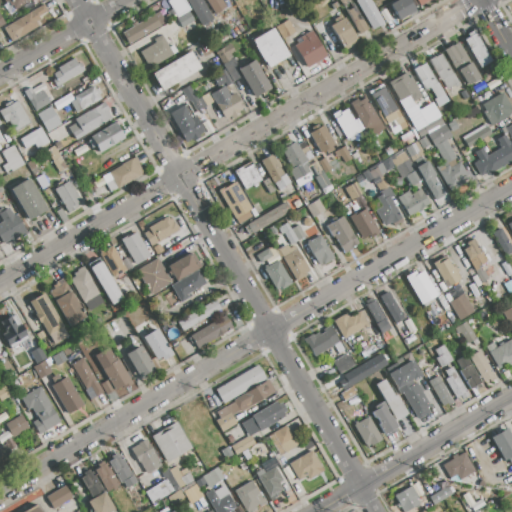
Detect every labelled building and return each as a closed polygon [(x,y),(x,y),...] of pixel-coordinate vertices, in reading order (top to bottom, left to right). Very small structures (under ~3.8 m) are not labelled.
[(30,0),(14,9),(12,5),(10,6),(8,2),(6,3),(4,0),(30,0)] [(185,0),(201,0),(213,19),(202,26),(185,0)] [(206,0),(220,0),(225,8),(215,14),(206,0)] [(338,0),(350,0),(367,29),(358,34),(338,0)] [(355,0),(371,0),(384,22),(372,29),(355,0)] [(390,4),(397,0),(408,0),(415,11),(399,20),(390,4)] [(2,28),(25,15),(24,13),(31,9),(33,11),(43,5),(47,12),(38,17),(40,19),(35,22),(38,27),(11,43),(2,28)] [(129,44),(124,35),(128,33),(126,30),(132,27),(130,25),(136,22),(137,24),(159,11),(165,21),(158,26),(159,26),(129,44)] [(177,18),(189,11),(195,21),(183,28),(177,18)] [(330,26),(343,19),(345,23),(346,22),(356,38),(354,39),(356,42),(343,49),(330,26)] [(276,27),(288,20),(295,31),(283,39),(276,27)] [(267,67),(251,40),(272,28),(288,55),(267,67)] [(210,33),(216,29),(222,39),(216,43),(210,33)] [(306,67),(294,46),(302,41),(300,38),(311,31),(326,56),(306,67)] [(463,40),(468,37),(467,34),(473,31),(491,61),(479,68),(463,40)] [(139,52),(154,43),(152,39),(161,34),(172,52),(148,67),(139,52)] [(442,50),(450,45),(451,46),(458,42),(479,77),(466,84),(458,71),(456,73),(442,50)] [(223,63),(216,51),(223,47),(230,59),(223,63)] [(151,74),(190,51),(200,68),(162,91),(151,74)] [(428,60),(434,56),(435,57),(441,53),(459,85),(454,88),(453,85),(446,89),(428,60)] [(56,68),(74,58),(77,64),(80,62),(84,70),(52,89),(49,83),(55,80),(52,74),(58,71),(56,68)] [(237,69),(253,60),(270,87),(254,97),(237,69)] [(412,70),(418,66),(419,67),(425,63),(447,101),(437,107),(432,100),(435,98),(429,88),(424,90),(412,70)] [(220,74),(226,71),(232,81),(226,85),(220,74)] [(388,83),(407,71),(421,97),(412,102),(408,96),(399,101),(388,83)] [(181,90),(190,85),(196,95),(190,99),(187,100),(181,90)] [(74,97),(93,86),(101,98),(75,113),(70,103),(74,101),(75,100),(74,97)] [(210,94),(223,86),(229,96),(234,93),(243,107),(237,111),(239,115),(231,120),(229,116),(224,119),(210,94)] [(23,92),(30,88),(36,98),(29,102),(23,92)] [(370,95),(383,88),(396,109),(383,117),(370,95)] [(481,104),(501,92),(511,110),(511,112),(490,126),(482,112),(484,110),(481,104)] [(203,107),(198,99),(208,93),(213,101),(203,107)] [(74,101),(70,103),(62,107),(58,100),(69,94),(74,101)] [(190,99),(196,95),(198,99),(203,107),(197,111),(190,99)] [(350,102),(357,98),(359,102),(366,98),(383,129),(380,130),(381,133),(377,135),(376,133),(370,136),(365,128),(364,128),(350,102)] [(0,114),(0,109),(17,100),(30,123),(15,132),(12,126),(11,127),(8,121),(5,123),(0,114)] [(74,119),(104,102),(108,109),(106,111),(110,118),(85,133),(86,134),(75,140),(67,127),(76,122),(74,119)] [(167,114),(182,105),(191,119),(195,116),(204,131),(198,134),(200,136),(192,141),(190,139),(185,142),(167,114)] [(37,114),(51,106),(61,124),(47,132),(37,114)] [(332,114),(338,111),(339,113),(346,109),(359,131),(353,135),(355,138),(347,142),(332,114)] [(420,138),(416,130),(422,127),(421,125),(438,115),(443,124),(420,138)] [(447,124),(452,121),(457,129),(451,132),(447,124)] [(90,137),(114,122),(118,128),(119,127),(122,132),(120,133),(123,138),(99,152),(95,145),(91,148),(87,141),(91,138),(90,137)] [(461,137),(485,123),(491,133),(467,147),(461,137)] [(309,133),(324,124),(335,145),(332,147),(334,150),(326,154),(324,151),(320,153),(309,133)] [(445,163),(434,145),(424,151),(417,140),(420,138),(443,124),(451,137),(445,140),(455,157),(445,163)] [(509,142),(511,140),(505,129),(507,128),(507,127),(511,124),(511,161),(482,179),(473,163),(479,160),(474,152),(481,148),(486,155),(501,146),(496,139),(504,134),(509,142)] [(19,139),(40,127),(49,142),(36,149),(33,143),(24,148),(19,139)] [(281,149),(295,142),(297,145),(304,141),(313,158),(308,161),(311,166),(313,171),(292,182),(287,171),(292,169),(281,149)] [(410,156),(405,148),(414,143),(419,151),(410,156)] [(387,156),(384,150),(393,144),(396,150),(387,156)] [(73,151),(84,145),(87,150),(76,156),(73,151)] [(13,146),(24,165),(12,172),(10,170),(5,173),(4,171),(1,166),(7,163),(1,153),(13,146)] [(44,152),(53,146),(66,169),(59,173),(49,155),(46,156),(44,152)] [(344,146),(351,160),(345,163),(340,155),(336,157),(334,152),(344,146)] [(414,171),(405,176),(401,179),(389,158),(401,150),(414,171)] [(259,161),(271,154),(275,160),(277,159),(281,167),(279,168),(283,174),(278,177),(279,180),(274,183),(273,183),(259,161)] [(92,183),(134,158),(143,174),(110,193),(105,184),(96,190),(92,183)] [(318,162),(324,158),(330,170),(324,173),(323,172),(318,162)] [(27,163),(32,161),(36,168),(31,170),(27,163)] [(233,171),(252,161),(262,179),(256,182),(258,185),(253,187),(252,185),(244,190),(233,171)] [(415,167),(426,161),(434,174),(431,176),(443,196),(435,200),(422,179),(416,169),(415,167)] [(313,171),(311,166),(318,162),(323,172),(316,176),(313,171)] [(381,176),(376,168),(375,166),(381,162),(387,173),(381,176)] [(435,167),(441,163),(443,167),(448,165),(449,167),(458,162),(467,178),(463,180),(464,183),(452,191),(450,188),(448,189),(435,167)] [(368,172),(376,168),(381,176),(373,181),(368,172)] [(422,179),(410,185),(405,176),(414,171),(416,169),(422,179)] [(35,178),(42,174),(49,186),(42,190),(35,178)] [(283,187),(279,180),(278,177),(283,174),(284,174),(289,183),(283,187)] [(262,182),(268,178),(275,190),(269,193),(262,182)] [(11,189),(29,179),(46,209),(28,219),(11,189)] [(274,183),(279,180),(283,187),(278,190),(274,183)] [(54,190),(69,181),(80,201),(76,203),(78,205),(76,206),(77,208),(67,213),(54,190)] [(218,190),(223,187),(224,188),(235,182),(251,208),(248,211),(251,216),(238,224),(218,190)] [(344,188),(355,182),(362,194),(350,200),(344,188)] [(388,187),(393,196),(390,198),(403,220),(394,225),(392,222),(384,227),(372,205),(379,201),(377,197),(381,194),(380,192),(388,187)] [(397,197),(409,190),(411,194),(420,188),(429,204),(408,217),(397,197)] [(306,206),(318,199),(325,211),(313,218),(306,206)] [(243,226),(285,202),(291,211),(249,235),(243,226)] [(0,238),(0,223),(3,222),(0,217),(0,212),(8,208),(13,216),(16,214),(27,234),(20,238),(19,236),(11,241),(10,239),(3,243),(0,238)] [(349,216),(353,214),(354,215),(365,208),(379,233),(370,238),(369,236),(363,240),(349,216)] [(56,212),(61,209),(67,219),(62,222),(56,212)] [(143,233),(149,230),(148,228),(167,217),(169,220),(173,218),(180,229),(150,246),(143,233)] [(325,227),(342,217),(358,243),(350,248),(351,250),(344,254),(333,236),(331,238),(325,227)] [(284,233),(298,224),(305,237),(291,245),(284,233)] [(268,228),(273,225),(277,232),(272,235),(268,228)] [(492,233),(500,228),(511,247),(511,252),(506,256),(492,233)] [(120,239),(126,236),(126,237),(137,231),(151,256),(135,265),(120,239)] [(306,244),(320,235),(334,259),(323,265),(321,263),(318,265),(306,244)] [(462,250),(467,247),(465,243),(473,239),(486,261),(473,268),(462,250)] [(275,251),(287,244),(289,248),(294,245),(310,273),(294,283),(275,251)] [(99,254),(112,246),(128,273),(120,278),(119,275),(114,278),(99,254)] [(259,263),(255,256),(268,248),(272,255),(259,263)] [(167,266),(191,252),(200,267),(175,281),(167,266)] [(136,271),(158,258),(172,283),(150,295),(136,271)] [(432,263),(438,260),(439,262),(447,258),(460,279),(446,287),(432,263)] [(263,270),(278,261),(291,284),(281,290),(280,288),(275,291),(263,270)] [(89,268),(100,262),(122,299),(111,305),(89,268)] [(95,292),(97,295),(83,303),(69,279),(75,276),(74,274),(77,271),(76,270),(84,266),(98,290),(95,292)] [(170,286),(198,270),(206,283),(190,293),(191,296),(180,302),(170,286)] [(428,300),(421,304),(405,276),(415,270),(417,274),(421,271),(435,295),(432,297),(433,299),(429,302),(428,300)] [(49,292),(54,289),(52,286),(56,284),(55,282),(62,278),(85,318),(69,327),(49,292)] [(393,289),(402,283),(414,304),(406,309),(393,289)] [(169,307),(178,303),(173,291),(163,296),(169,307)] [(379,297),(388,292),(402,315),(400,316),(406,325),(398,329),(379,297)] [(28,302),(44,293),(65,328),(64,329),(68,336),(53,345),(40,323),(39,324),(34,315),(35,314),(28,302)] [(448,302),(463,294),(474,312),(459,320),(448,302)] [(364,305),(366,304),(364,301),(371,297),(390,328),(381,333),(364,305)] [(177,322),(215,300),(221,309),(183,331),(177,322)] [(511,326),(503,312),(511,306),(511,330),(510,327),(511,326)] [(343,339),(333,321),(343,315),(343,316),(346,314),(349,318),(360,311),(370,327),(363,332),(361,329),(343,339)] [(27,339),(10,349),(0,332),(0,322),(1,322),(1,321),(10,316),(10,317),(14,315),(27,339)] [(190,335),(225,315),(231,324),(225,327),(227,331),(197,348),(190,335)] [(456,328),(465,322),(475,339),(466,345),(456,328)] [(314,356),(303,339),(311,334),(313,336),(318,333),(319,336),(324,333),(322,330),(329,326),(344,351),(338,354),(333,345),(314,356)] [(142,338),(159,328),(174,353),(162,360),(160,356),(155,359),(142,338)] [(484,347),(493,342),(496,347),(511,338),(511,339),(511,364),(508,367),(506,365),(498,370),(484,347)] [(95,357),(104,351),(101,346),(110,341),(134,382),(123,388),(121,386),(114,390),(95,357)] [(434,350),(443,345),(452,360),(449,362),(449,363),(441,367),(436,358),(438,356),(434,350)] [(125,354),(140,346),(153,369),(138,377),(125,354)] [(29,355),(40,349),(44,357),(34,363),(29,355)] [(82,358),(71,365),(67,359),(80,351),(83,357),(82,358)] [(469,357),(478,351),(495,379),(489,383),(487,379),(484,381),(469,357)] [(332,362),(347,353),(354,365),(339,374),(332,362)] [(459,371),(460,369),(455,361),(464,356),(480,382),(478,383),(481,387),(475,390),(473,386),(469,388),(459,371)] [(71,365),(82,358),(103,392),(96,397),(90,387),(85,389),(71,365)] [(414,380),(430,406),(426,408),(428,412),(417,418),(399,388),(397,390),(387,374),(412,359),(421,375),(414,380)] [(32,367),(44,360),(51,372),(39,379),(32,367)] [(214,389),(258,364),(266,379),(223,404),(214,389)] [(445,379),(448,377),(444,371),(451,367),(466,393),(456,399),(445,379)] [(428,382),(438,376),(452,400),(443,406),(428,382)] [(51,386),(66,377),(82,405),(68,414),(51,386)] [(375,385),(385,379),(395,395),(397,394),(408,413),(396,420),(375,385)] [(233,400),(268,380),(275,392),(240,412),(233,400)] [(100,384),(107,381),(112,390),(106,394),(100,384)] [(0,400),(9,395),(4,386),(0,387),(0,400)] [(339,394),(353,386),(357,394),(349,399),(343,402),(339,394)] [(39,387),(60,422),(38,434),(31,422),(37,419),(30,408),(27,410),(20,398),(39,387)] [(250,416),(276,401),(278,404),(282,402),(287,411),(283,413),(284,416),(250,436),(250,435),(248,436),(240,424),(251,417),(250,416)] [(371,413),(377,409),(375,406),(382,402),(387,410),(385,411),(389,417),(391,415),(398,427),(395,428),(396,430),(389,434),(388,432),(383,435),(377,424),(378,423),(375,418),(374,419),(371,413)] [(215,421),(230,412),(236,424),(221,432),(215,421)] [(12,438),(4,424),(21,415),(29,428),(12,438)] [(352,426),(369,416),(383,438),(366,448),(352,426)] [(151,436),(176,422),(191,448),(166,463),(151,436)] [(271,434),(285,425),(293,438),(295,437),(299,444),(283,453),(271,434)] [(489,438),(506,428),(511,437),(511,462),(509,464),(506,459),(503,461),(489,438)] [(230,447),(248,436),(250,435),(250,436),(254,443),(234,455),(230,447)] [(124,458),(133,452),(131,449),(145,440),(159,465),(136,478),(124,458)] [(0,447),(0,465),(13,460),(6,445),(0,447)] [(221,450),(227,446),(233,456),(226,459),(221,450)] [(449,461),(448,458),(462,450),(463,452),(464,451),(472,465),(471,466),(474,471),(459,480),(455,475),(450,478),(442,465),(449,461)] [(288,464),(311,451),(323,471),(308,479),(305,475),(297,480),(288,464)] [(108,461),(113,459),(111,456),(116,453),(118,456),(120,455),(136,482),(126,488),(122,481),(120,483),(108,461)] [(94,470),(99,467),(98,464),(103,461),(104,464),(106,463),(118,485),(106,492),(94,470)] [(201,476),(217,467),(223,478),(207,487),(201,476)] [(254,474),(262,469),(264,473),(274,467),(282,480),(278,483),(282,490),(277,492),(279,495),(269,500),(254,474)] [(282,469),(286,467),(292,477),(288,480),(282,469)] [(92,499),(80,478),(85,475),(84,473),(88,470),(90,473),(93,471),(104,491),(92,499)] [(181,478),(188,473),(192,481),(185,485),(181,478)] [(144,493),(172,477),(179,489),(151,504),(144,493)] [(180,489),(194,481),(203,497),(201,498),(197,500),(189,505),(180,489)] [(245,511),(233,491),(251,481),(259,495),(255,497),(259,504),(255,506),(256,509),(251,511),(245,511)] [(214,511),(205,496),(222,485),(235,508),(233,509),(232,510),(232,511),(214,511)] [(402,511),(393,496),(412,485),(422,502),(404,511),(402,511)] [(427,496),(432,505),(451,494),(446,486),(427,496)] [(50,508),(70,500),(65,487),(45,494),(50,508)] [(167,498),(180,490),(184,498),(171,505),(167,498)] [(92,511),(87,502),(92,499),(104,491),(115,510),(111,511),(92,511)] [(197,500),(201,498),(206,506),(201,508),(197,500)]
